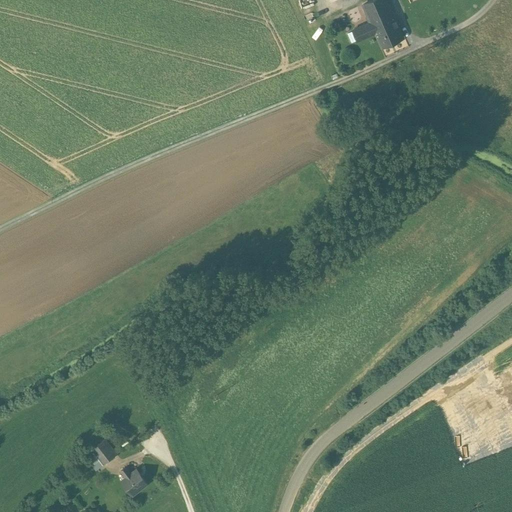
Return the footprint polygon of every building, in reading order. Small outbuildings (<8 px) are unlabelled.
[(389,0),(376,0),(361,7),(368,21),(393,10),(389,0)] [(405,37),(393,10),(368,21),(354,26),(360,41),(375,35),(380,47),(405,37)] [(95,447),(107,462),(116,454),(104,439),(95,447)] [(107,462),(95,447),(85,454),(97,469),(107,462)] [(126,477),(121,481),(132,495),(147,483),(137,469),(132,473),(127,466),(121,471),(126,477)]
